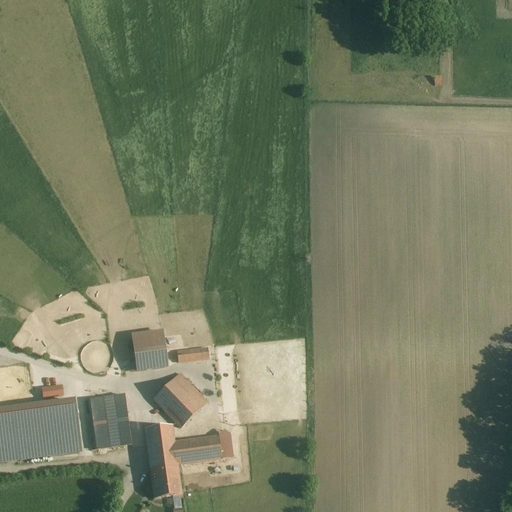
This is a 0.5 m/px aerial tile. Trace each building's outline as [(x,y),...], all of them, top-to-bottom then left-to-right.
[(162,332),(131,336),(136,372),(166,368),(162,332)] [(207,349),(176,353),(177,363),(208,360),(207,349)] [(207,404),(179,375),(153,400),(180,429),(207,404)] [(68,397),(67,386),(46,388),(47,401),(54,401),(55,404),(58,403),(58,398),(68,397)] [(124,396),(89,401),(96,451),(110,449),(105,409),(125,406),(124,396)] [(74,402),(0,412),(0,465),(82,454),(74,402)] [(125,406),(105,409),(110,449),(130,446),(125,406)] [(171,426),(144,430),(154,499),(181,496),(176,466),(173,443),(171,426)] [(218,437),(173,443),(176,466),(221,460),(218,437)]
